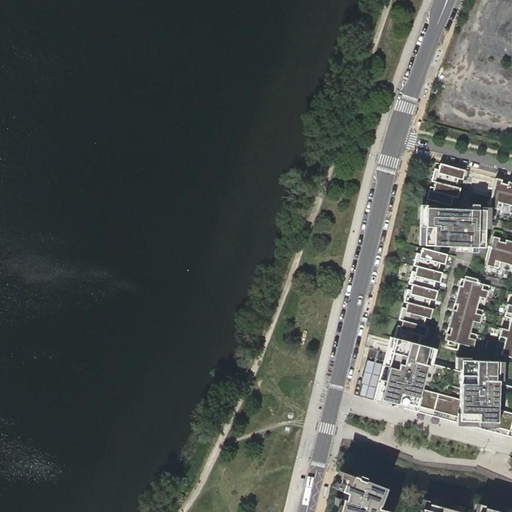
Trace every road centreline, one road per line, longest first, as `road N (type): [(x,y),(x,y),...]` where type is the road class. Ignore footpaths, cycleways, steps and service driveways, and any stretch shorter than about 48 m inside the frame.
road 1 (tertiary): [(306,511),(398,136)]
road 2 (tertiary): [(398,136),(447,0)]
